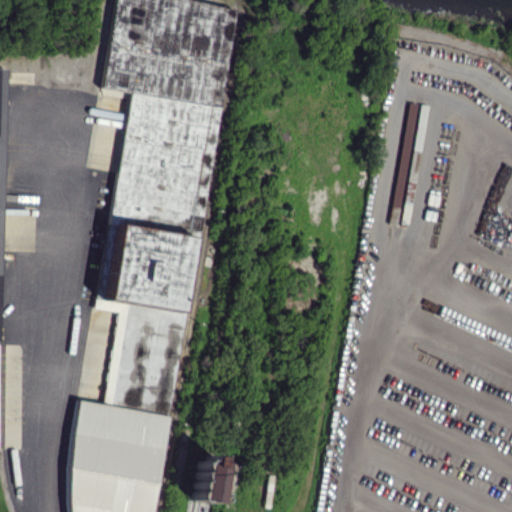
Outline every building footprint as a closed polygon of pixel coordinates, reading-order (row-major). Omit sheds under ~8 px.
[(98,404),(113,311),(90,307),(123,91),(96,86),(110,0),(192,0),(231,9),(197,216),(165,416),(98,404)] [(413,103),(405,101),(390,207),(398,208),(413,103)] [(425,104),(417,103),(401,206),(409,207),(425,104)] [(74,399),(98,404),(165,416),(146,511),(64,511),(63,501),(64,466),(74,399)] [(193,501),(210,502),(214,456),(197,454),(193,501)]
